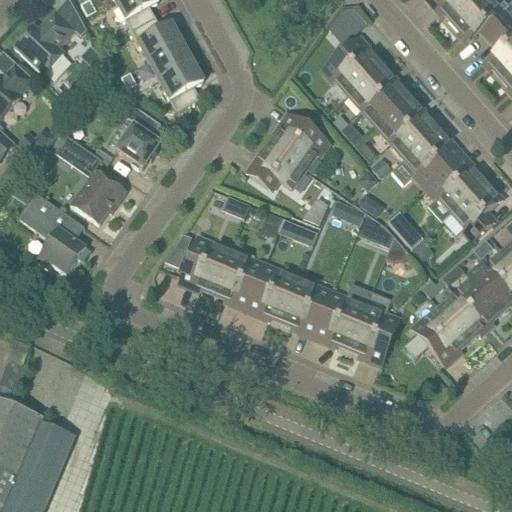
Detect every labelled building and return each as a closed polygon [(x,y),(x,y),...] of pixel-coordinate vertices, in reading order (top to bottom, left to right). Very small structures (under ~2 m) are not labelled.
[(123,0),(115,5),(132,35),(156,22),(149,11),(157,7),(154,1),(156,0),(123,0)] [(450,0),(440,10),(454,26),(484,0),(450,0)] [(482,31),(491,42),(511,25),(501,14),(506,10),(498,0),(484,0),(454,26),(469,43),(482,31)] [(96,14),(90,3),(81,8),(87,19),(96,14)] [(14,51),(29,65),(44,79),(64,57),(59,52),(76,34),(55,15),(38,33),(34,29),(14,51)] [(338,21),(329,34),(343,50),(355,40),(338,21)] [(132,35),(149,66),(182,48),(175,33),(172,35),(169,29),(162,33),(156,22),(132,35)] [(488,64),(502,81),(511,72),(511,26),(511,25),(491,42),(501,53),(488,64)] [(336,83),(350,99),(380,72),(366,56),(369,55),(358,43),(324,73),(334,85),(336,83)] [(193,66),(182,48),(149,66),(159,85),(193,66)] [(91,51),(82,62),(101,80),(106,74),(99,58),(91,51)] [(201,80),(193,66),(159,85),(177,117),(200,104),(194,91),(201,87),(198,81),(201,80)] [(0,121),(1,123),(21,102),(19,100),(34,84),(16,67),(1,83),(0,82),(0,121)] [(350,99),(364,114),(394,88),(380,72),(350,99)] [(511,72),(502,81),(511,91),(511,72)] [(136,87),(130,76),(121,81),(127,92),(136,87)] [(394,88),(364,114),(378,130),(408,104),(394,88)] [(378,130),(392,146),(422,120),(408,104),(378,130)] [(125,120),(107,147),(117,154),(126,161),(143,172),(149,163),(151,165),(156,157),(154,156),(160,147),(152,141),(160,128),(161,128),(144,117),(133,109),(125,120)] [(60,110),(55,116),(55,123),(60,128),(69,119),(60,110)] [(340,119),(333,125),(341,135),(348,128),(340,119)] [(283,134),(271,150),(304,173),(316,157),(318,159),(327,146),(289,120),(281,132),(283,134)] [(422,120),(392,146),(406,162),(436,135),(422,120)] [(29,136),(17,149),(34,164),(53,143),(43,133),(35,142),(29,136)] [(0,163),(15,148),(0,134),(0,163)] [(428,191),(462,161),(452,149),(450,151),(436,135),(406,162),(419,178),(417,180),(428,191)] [(359,136),(349,144),(355,150),(363,143),(364,142),(359,136)] [(96,161),(93,159),(67,140),(60,150),(89,171),(96,161)] [(291,192),(304,173),(271,150),(259,168),(257,166),(249,178),(270,192),(277,182),(291,192)] [(99,152),(93,159),(96,161),(108,169),(113,161),(99,152)] [(378,159),(372,153),(364,159),(370,166),(378,159)] [(433,205),(427,210),(442,227),(443,226),(454,216),(484,190),(470,174),(472,172),(462,161),(428,191),(437,202),(433,205)] [(126,196),(110,185),(94,174),(70,209),(82,217),(99,229),(115,206),(118,208),(126,196)] [(454,216),(443,226),(457,241),(465,234),(474,244),(493,227),(486,218),(489,215),(499,206),(484,190),(454,216)] [(71,241),(80,228),(38,198),(20,223),(50,244),(36,264),(49,273),(52,268),(67,279),(86,252),(71,241)] [(229,199),(223,213),(244,223),(251,209),(229,199)] [(357,214),(352,227),(360,230),(365,217),(357,214)] [(375,224),(365,217),(360,230),(356,239),(367,243),(375,224)] [(282,227),(278,236),(313,251),(319,237),(284,223),(282,227)] [(404,233),(399,238),(404,243),(412,253),(422,244),(414,235),(404,233)] [(389,252),(384,264),(393,267),(404,266),(410,259),(394,241),(389,252)] [(196,289),(215,297),(230,259),(211,252),(212,249),(198,243),(180,286),(195,292),(196,289)] [(485,244),(473,255),(480,263),(492,253),(485,244)] [(177,250),(165,266),(179,273),(187,254),(177,250)] [(234,251),(230,259),(215,297),(234,305),(233,307),(247,313),(265,270),(253,266),(256,260),(234,251)] [(511,266),(505,258),(489,272),(511,298),(511,266)] [(265,270),(247,313),(261,319),(262,316),(282,324),(297,287),(278,279),(279,276),(265,270)] [(473,286),(499,316),(511,304),(511,298),(489,272),(473,286)] [(441,283),(435,288),(442,295),(448,289),(441,283)] [(457,300),(484,330),(499,316),(473,286),(457,300)] [(297,287),(282,324),(301,332),(300,335),(314,341),(332,298),(317,292),(316,295),(297,287)] [(332,298),(314,341),(328,346),(330,344),(349,352),(364,314),(345,307),(346,304),(332,298)] [(441,314),(468,344),(484,330),(457,300),(441,314)] [(383,322),(364,314),(349,352),(368,359),(367,362),(381,368),(399,325),(385,319),(383,322)] [(452,358),(468,344),(441,314),(426,327),(424,325),(414,334),(444,368),(454,360),(452,358)] [(8,365),(0,385),(0,388),(14,395),(15,395),(24,372),(24,371),(22,370),(11,366),(8,365)] [(0,511),(44,511),(75,440),(41,426),(43,423),(0,404),(0,511)]
